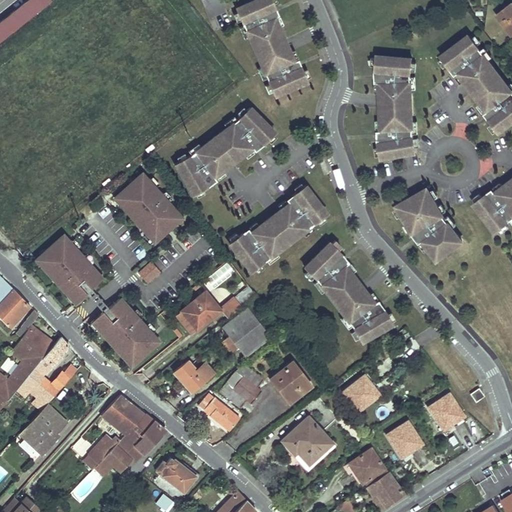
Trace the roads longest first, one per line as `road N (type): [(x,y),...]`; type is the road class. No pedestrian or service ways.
road 1 (residential): [(316,0),(338,50),(332,113),(362,218),(482,356),(511,424)]
road 2 (residential): [(271,511),(84,351),(0,262)]
road 3 (residential): [(397,511),(511,438)]
